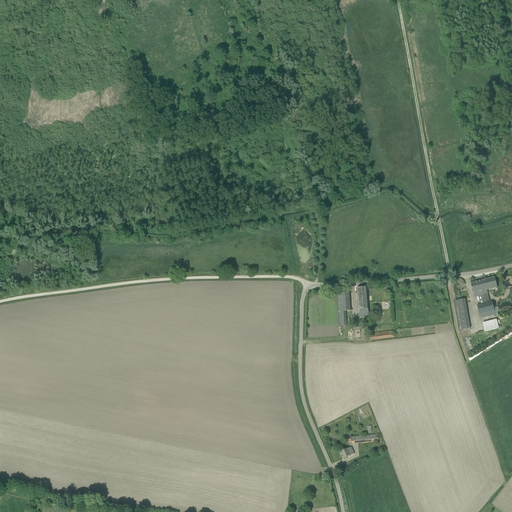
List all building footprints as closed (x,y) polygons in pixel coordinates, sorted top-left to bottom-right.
[(497,287),(494,278),(482,281),(483,285),(480,286),(481,290),(480,290),(482,296),(488,294),(487,290),(497,287)] [(483,285),(482,281),(471,284),(475,298),(482,296),(480,290),(481,290),(480,286),(483,285)] [(369,316),(367,288),(357,288),(359,317),(369,316)] [(349,293),(338,294),(339,315),(346,315),(346,311),(350,311),(349,293)] [(470,329),(465,299),(455,301),(460,331),(470,329)] [(492,302),(490,303),(484,304),(477,306),(480,319),(496,315),(492,302)] [(499,328),(496,320),(483,323),(485,332),(499,328)] [(395,337),(394,331),(369,334),(370,340),(395,337)] [(351,447),(340,452),(343,459),(354,454),(351,447)]
